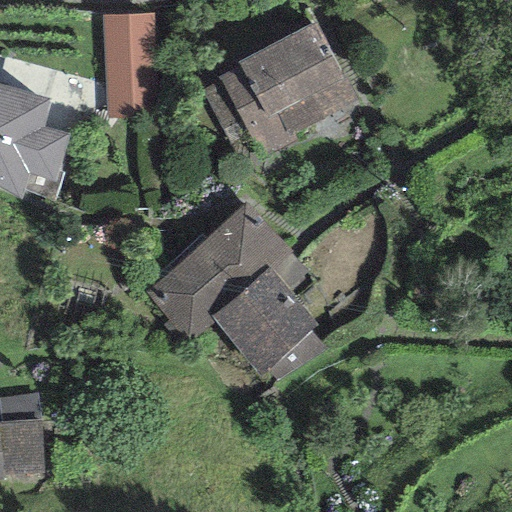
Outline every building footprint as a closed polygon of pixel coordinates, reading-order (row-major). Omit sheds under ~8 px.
[(153,16),(100,16),(105,118),(156,117),(153,16)] [(356,102),(314,22),(237,62),(239,66),(215,79),(217,82),(201,90),(234,153),(253,144),(261,159),(295,142),(292,135),(356,102)] [(49,99),(0,85),(0,188),(20,199),(24,192),(53,201),(64,175),(57,174),(69,135),(42,129),(49,99)] [(307,274),(243,204),(146,293),(182,345),(214,322),(210,317),(270,267),(287,290),(307,274)] [(287,290),(270,267),(210,317),(214,322),(260,378),(268,371),(277,382),(324,348),(309,332),(317,327),(287,290)] [(40,420),(0,423),(0,481),(4,481),(4,475),(43,474),(40,420)]
